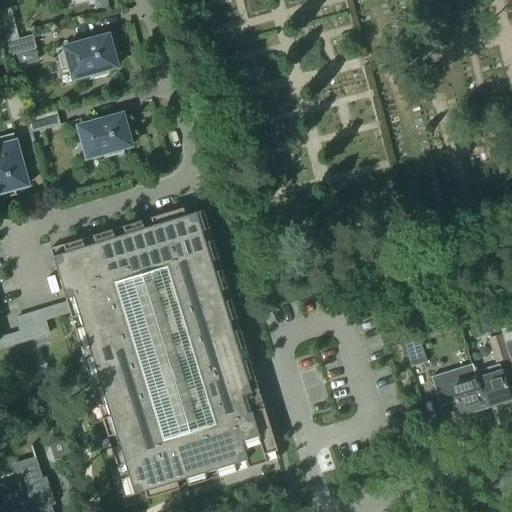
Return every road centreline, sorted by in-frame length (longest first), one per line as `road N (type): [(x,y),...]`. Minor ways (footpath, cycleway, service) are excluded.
road 1 (residential): [(38,293),(23,240),(31,225),(177,185),(191,174),(144,0)]
road 2 (residential): [(346,511),(480,470)]
